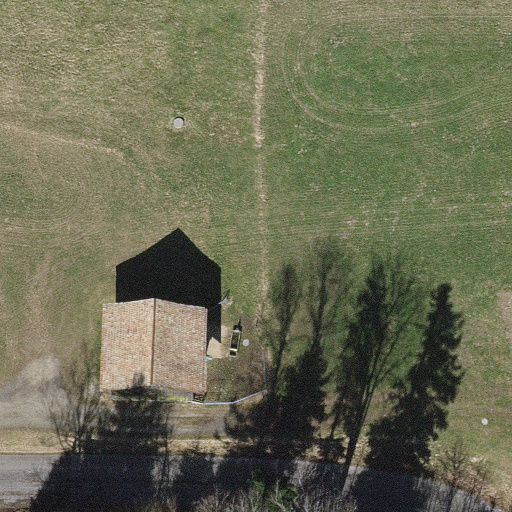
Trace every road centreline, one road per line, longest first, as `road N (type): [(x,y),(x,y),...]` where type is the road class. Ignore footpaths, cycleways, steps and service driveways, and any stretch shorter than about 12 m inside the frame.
road 1 (track): [(0,419),(203,429),(373,414),(511,435)]
road 2 (tertiary): [(457,511),(318,483),(0,475)]
